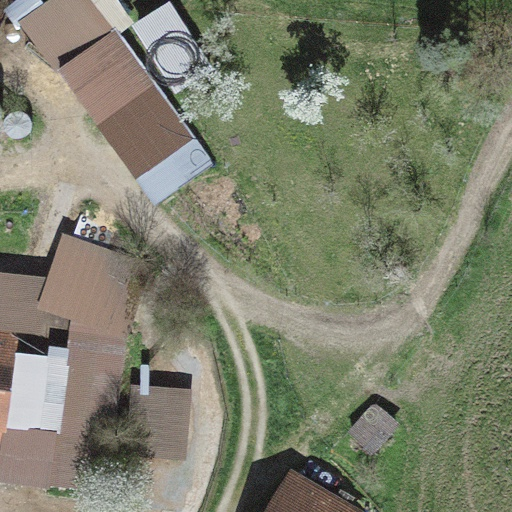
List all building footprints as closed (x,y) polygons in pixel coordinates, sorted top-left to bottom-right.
[(165,196),(208,164),(112,33),(85,7),(43,36),(165,196)] [(138,32),(178,92),(209,69),(171,8),(138,32)] [(14,336),(0,437),(0,460),(113,475),(145,232),(61,221),(54,263),(52,284),(75,287),(67,343),(14,336)] [(0,437),(14,336),(0,334),(0,437)] [(348,511),(295,481),(276,511),(348,511)]
